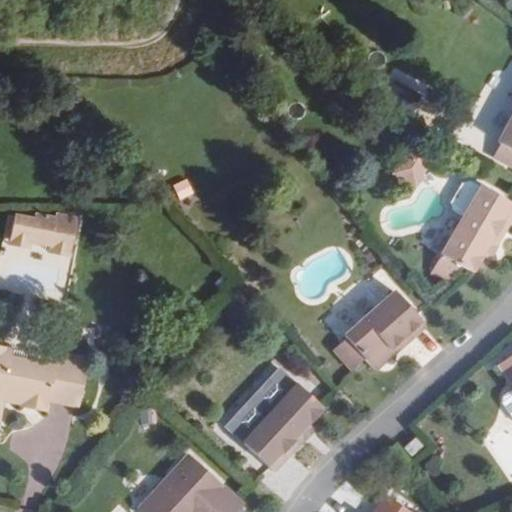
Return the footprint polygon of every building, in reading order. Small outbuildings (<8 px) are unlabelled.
[(496,28),(478,13),(471,21),(489,37),(496,28)] [(475,54),(489,37),(471,21),(456,38),(475,54)] [(511,117),(498,144),(500,145),(493,158),(511,167),(511,117)] [(405,155),(426,167),(432,158),(410,145),(405,155)] [(389,183),(410,195),(426,167),(405,155),(389,183)] [(181,201),(196,195),(189,179),(174,186),(181,201)] [(452,213),(462,219),(481,188),(470,181),(461,183),(449,204),(452,213)] [(511,216),(511,204),(481,186),(481,188),(462,219),(434,268),(452,278),(459,266),(470,272),(472,269),(473,270),(480,258),(479,257),(481,253),(496,227),(504,231),(511,216)] [(14,214),(8,244),(28,250),(30,244),(48,247),(47,253),(70,257),(75,217),(56,213),(55,217),(35,213),(34,218),(14,214)] [(481,253),(489,257),(504,231),(496,227),(481,253)] [(421,322),(417,317),(395,292),(344,336),(346,339),(333,350),(351,371),(364,359),(374,371),(394,354),(390,349),(421,322)] [(425,326),(421,322),(390,349),(394,354),(425,326)] [(86,365),(55,358),(54,366),(10,357),(12,349),(0,347),(0,408),(3,393),(23,397),(21,404),(45,410),(48,399),(78,405),(86,365)] [(511,369),(505,360),(498,365),(511,384),(511,369)] [(320,406),(319,405),(296,383),(242,442),(267,466),(272,471),(291,451),(285,445),(305,423),(309,419),(310,421),(320,410),(318,409),(320,406)] [(511,391),(503,398),(502,403),(511,417),(511,391)] [(285,445),(291,451),(311,429),(305,423),(285,445)] [(422,447),(415,439),(404,448),(411,456),(422,447)] [(234,511),(242,504),(237,499),(188,454),(137,509),(140,511),(198,511),(204,506),(210,511),(234,511)] [(409,511),(408,502),(393,504),(394,511),(409,511)]
